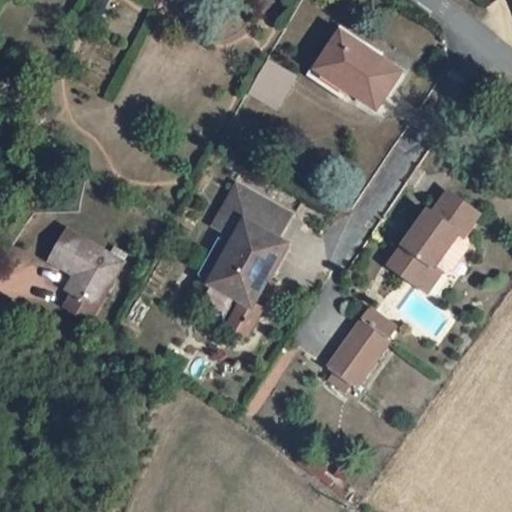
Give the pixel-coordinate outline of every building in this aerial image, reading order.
[(417,65),(357,26),(333,65),(393,103),(417,65)] [(307,77),(280,62),(269,82),(295,98),(307,77)] [(295,98),(269,82),(263,93),(289,109),(295,98)] [(287,229),(299,208),(256,182),(232,223),(259,239),(235,278),(265,296),(275,302),(310,243),(301,237),(287,229)] [(411,264),(448,288),(461,268),(467,272),(475,270),(493,243),(492,236),(488,234),(502,214),(467,192),(454,212),(447,207),(411,264)] [(301,237),(313,217),(299,208),(287,229),(301,237)] [(147,260),(93,225),(74,254),(98,270),(104,274),(95,288),(86,302),(104,313),(109,317),(147,260)] [(104,274),(98,270),(89,284),(95,288),(104,274)] [(275,302),(265,296),(250,322),(268,333),(284,307),(275,302)] [(395,307),(387,319),(407,334),(416,320),(395,307)] [(407,334),(387,319),(352,368),(378,387),(414,338),(407,334)]
